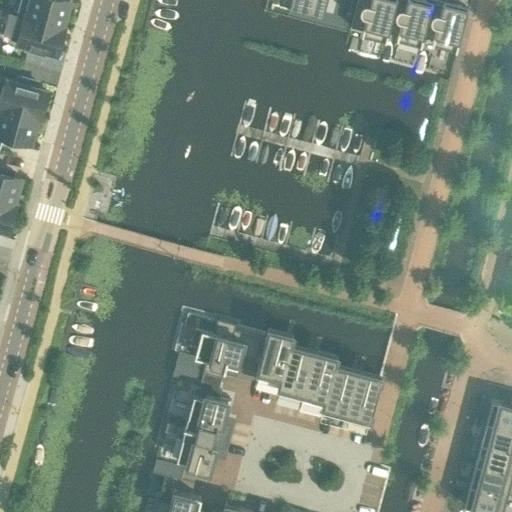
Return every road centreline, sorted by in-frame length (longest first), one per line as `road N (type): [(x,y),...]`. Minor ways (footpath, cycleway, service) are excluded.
road 1 (tertiary): [(0,388),(106,0)]
road 2 (residential): [(487,0),(405,309)]
road 3 (residential): [(405,309),(361,479),(252,448)]
road 4 (residential): [(489,357),(473,369),(433,511)]
road 5 (residential): [(481,328),(511,210)]
